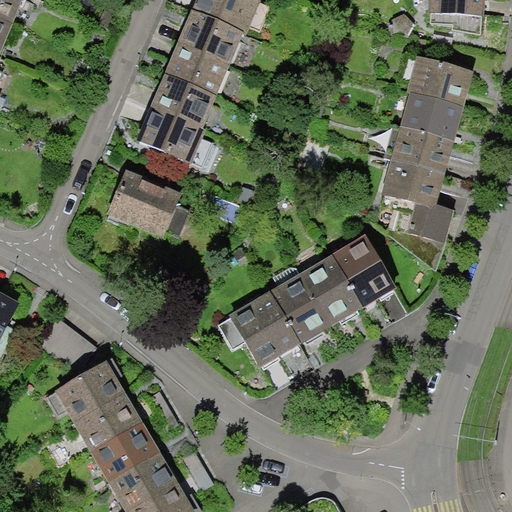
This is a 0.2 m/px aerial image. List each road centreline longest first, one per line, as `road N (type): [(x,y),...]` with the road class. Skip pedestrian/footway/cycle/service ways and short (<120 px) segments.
road 1 (residential): [(38,257),(282,438),(430,468)]
road 2 (residential): [(151,0),(38,257)]
road 3 (residential): [(511,218),(434,435),(430,468)]
